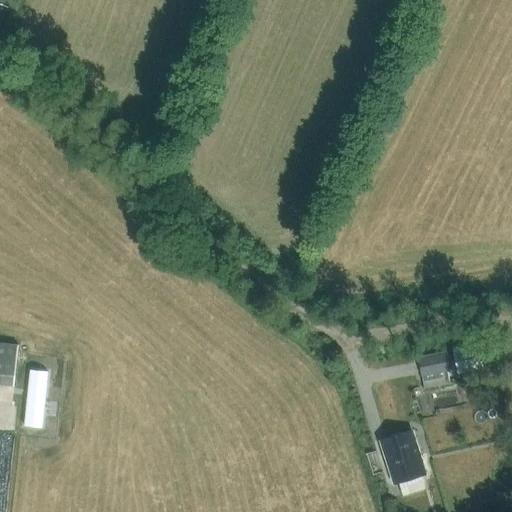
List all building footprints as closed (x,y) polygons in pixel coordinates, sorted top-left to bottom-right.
[(483,369),(477,342),(456,347),(462,373),(483,369)] [(0,343),(0,384),(14,386),(19,345),(0,343)] [(452,369),(449,351),(417,357),(421,376),(452,369)] [(29,387),(25,425),(32,426),(42,427),(47,372),(31,370),(29,387)] [(422,414),(436,412),(435,402),(468,399),(467,387),(420,392),(422,414)] [(399,483),(403,495),(424,488),(421,476),(427,475),(414,431),(384,440),(397,483),(399,483)]
